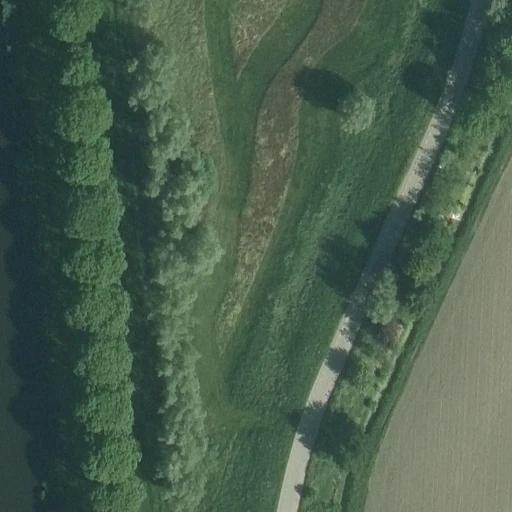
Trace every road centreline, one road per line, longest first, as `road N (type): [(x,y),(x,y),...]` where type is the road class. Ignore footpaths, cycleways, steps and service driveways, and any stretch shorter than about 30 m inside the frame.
road 1 (unclassified): [(290,511),(310,424),(449,101),(482,0)]
road 2 (track): [(32,0),(89,511)]
